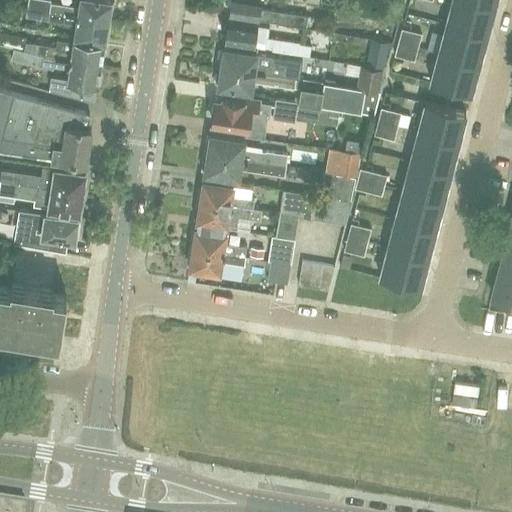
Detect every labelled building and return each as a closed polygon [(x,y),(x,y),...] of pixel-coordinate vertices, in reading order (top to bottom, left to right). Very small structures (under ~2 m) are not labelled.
[(27,0),(27,6),(50,12),(108,21),(112,0),(109,0),(80,0),(79,7),(51,3),(50,0),(27,0)] [(279,11),(278,12),(259,9),(260,0),(231,0),(229,15),(277,22),(277,23),(305,27),(307,16),(279,11)] [(485,34),(493,5),(473,0),(452,0),(446,24),(485,34)] [(25,16),(49,20),(77,24),(75,35),(105,40),(108,21),(50,12),(27,6),(25,16)] [(270,27),(256,25),(228,21),(224,42),(272,50),(309,56),(310,45),(300,43),(300,42),(273,38),(274,39),(268,39),(270,27)] [(477,64),(485,34),(446,24),(438,53),(477,64)] [(416,56),(421,34),(416,33),(401,29),(394,55),(415,61),(416,56)] [(0,45),(13,49),(13,48),(23,50),(23,49),(43,55),(101,64),(104,45),(74,40),(73,42),(57,39),(56,46),(25,42),(27,38),(0,33),(0,45)] [(103,64),(101,64),(43,55),(23,49),(23,50),(13,48),(13,49),(10,58),(42,66),(69,70),(68,78),(66,78),(66,79),(51,77),(50,87),(94,98),(96,85),(99,85),(100,83),(102,84),(103,73),(101,73),(103,64)] [(220,67),(296,79),(300,80),(303,60),(256,53),(223,48),(220,67)] [(470,93),(477,64),(438,53),(431,82),(470,93)] [(364,90),(379,93),(382,69),(361,66),(358,88),(364,89),(364,90)] [(296,79),(220,67),(217,86),(250,91),(251,81),(275,85),(275,86),(289,88),(295,88),(296,79)] [(361,113),(373,114),(379,93),(364,90),(364,89),(358,88),(324,83),(323,89),(322,89),(299,86),(297,102),(297,103),(320,107),(320,106),(361,113)] [(90,113),(0,89),(0,151),(86,164),(91,129),(87,129),(90,113)] [(264,140),(267,115),(268,115),(269,105),(264,104),(265,102),(244,99),(244,103),(215,99),(212,123),(246,128),(245,137),(264,140)] [(297,103),(297,102),(275,99),(271,121),(294,124),(297,103)] [(425,101),(418,131),(458,141),(465,112),(425,101)] [(394,140),(401,113),(380,108),(373,134),(394,140)] [(418,131),(410,160),(450,170),(458,141),(418,131)] [(285,167),(285,165),(287,155),(266,151),(265,152),(243,149),(244,141),(209,136),(207,154),(285,167)] [(341,173),(357,175),(359,169),(363,155),(345,152),(341,173)] [(285,167),(207,154),(204,174),(238,179),(239,170),(262,173),(270,175),(283,177),(285,167)] [(450,170),(410,160),(402,189),(442,200),(450,170)] [(42,176),(22,173),(1,170),(0,180),(20,184),(82,192),(84,172),(43,166),(42,176)] [(357,175),(357,178),(354,188),(381,196),(387,176),(359,169),(357,175)] [(337,174),(333,197),(338,198),(350,200),(355,177),(337,174)] [(79,212),(82,192),(20,184),(0,180),(0,194),(35,200),(34,206),(79,212)] [(262,210),(252,208),(253,199),(231,196),(233,186),(202,181),(199,201),(262,210)] [(402,189),(395,218),(435,229),(442,200),(402,189)] [(282,190),(279,210),(299,213),(301,192),(282,190)] [(299,213),(298,217),(312,219),(316,195),(301,192),(299,213)] [(316,195),(312,219),(323,221),(327,196),(316,195)] [(327,196),(323,221),(334,223),(338,198),(333,197),(327,196)] [(338,198),(334,223),(345,224),(351,200),(350,200),(338,198)] [(225,225),(237,227),(249,229),(250,219),(260,221),(262,210),(199,201),(196,220),(198,221),(196,229),(194,229),(191,248),(244,256),(246,247),(223,243),(225,234),(224,234),(225,225)] [(67,238),(74,239),(74,236),(77,235),(78,228),(76,226),(78,217),(19,209),(14,243),(65,251),(67,238)] [(299,213),(279,210),(275,236),(294,239),(298,217),(299,213)] [(395,218),(387,248),(427,258),(435,229),(395,218)] [(350,224),(343,251),(363,256),(371,229),(350,224)] [(294,239),(275,236),(271,236),(267,260),(270,260),(290,263),(294,239)] [(511,237),(507,236),(502,256),(511,258),(511,237)] [(244,256),(191,248),(188,268),(218,273),(220,262),(243,265),(244,256)] [(427,258),(387,248),(379,277),(419,287),(427,258)] [(511,258),(502,256),(497,276),(511,279),(511,258)] [(290,263),(270,260),(266,280),(287,283),(290,263)] [(298,285),(308,286),(312,262),(302,260),(298,285)] [(308,286),(318,288),(322,264),(312,262),(308,286)] [(318,288),(328,290),(334,266),(322,264),(318,288)] [(511,301),(511,279),(497,276),(492,296),(511,301)] [(10,285),(0,283),(0,327),(15,330),(17,331),(17,335),(31,337),(32,333),(34,333),(58,337),(57,337),(59,338),(66,294),(53,292),(53,289),(10,282),(10,285)] [(176,342),(170,383),(435,425),(441,385),(176,342)]
